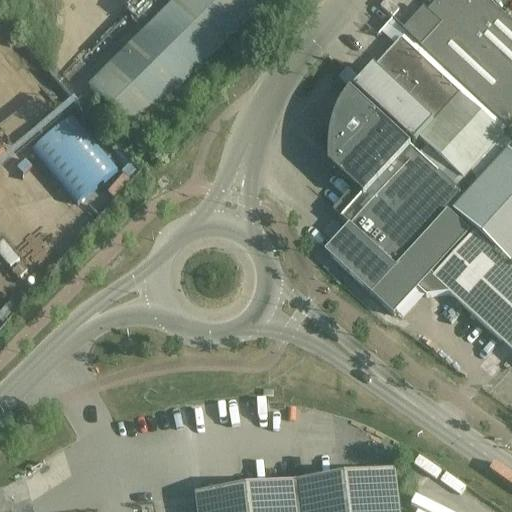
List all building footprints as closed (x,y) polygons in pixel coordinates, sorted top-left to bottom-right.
[(135,136),(260,11),(249,0),(179,0),(89,90),(135,136)] [(420,14),(403,32),(420,48),(509,130),(511,126),(511,24),(486,0),(433,0),(436,2),(426,13),(423,17),(420,14)] [(400,41),(392,50),(354,92),(414,147),(420,140),(464,179),(504,135),(460,96),(400,41)] [(354,232),(330,259),(370,297),(392,317),(417,290),(426,298),(448,295),(432,280),(429,277),(471,232),(449,212),(463,198),(437,173),(349,92),(344,99),(339,105),(337,109),(342,111),(340,114),(338,121),(334,136),(333,143),(333,150),(333,158),(333,161),(365,190),(339,218),(354,232)] [(73,118),(31,153),(77,208),(119,173),(73,118)] [(510,265),(511,263),(511,155),(508,152),(453,212),(510,265)] [(511,271),(473,236),(432,280),(448,295),(511,353),(511,271)] [(199,511),(396,511),(392,475),(198,498),(199,511)]
